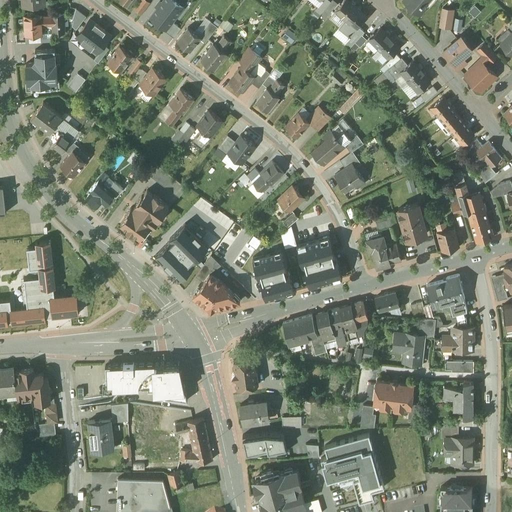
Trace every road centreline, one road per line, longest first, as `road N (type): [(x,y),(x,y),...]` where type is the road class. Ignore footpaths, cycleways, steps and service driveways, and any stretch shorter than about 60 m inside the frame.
road 1 (residential): [(366,284),(341,214),(282,138),(96,0)]
road 2 (residential): [(478,251),(491,325),(490,511)]
road 3 (tertiary): [(195,337),(220,407),(239,511)]
road 4 (residential): [(366,284),(195,337)]
road 5 (residential): [(72,511),(59,345)]
road 6 (tertiary): [(25,158),(57,202),(133,269)]
road 7 (residential): [(478,105),(384,0)]
